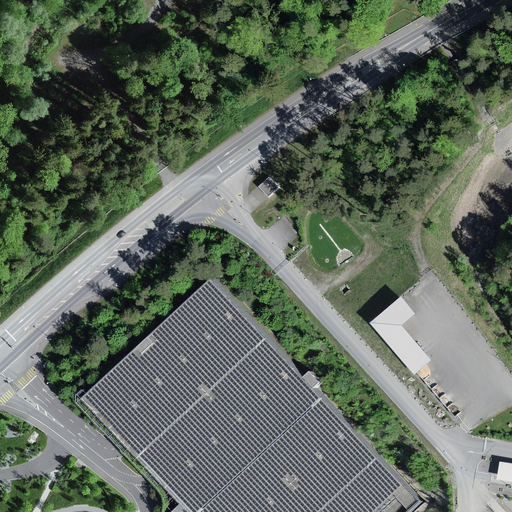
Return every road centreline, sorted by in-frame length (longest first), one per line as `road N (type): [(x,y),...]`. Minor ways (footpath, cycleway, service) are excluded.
road 1 (primary): [(486,0),(359,75),(191,197),(0,362)]
road 2 (track): [(191,197),(97,73),(107,48),(168,0)]
road 3 (unclassified): [(0,367),(135,479)]
